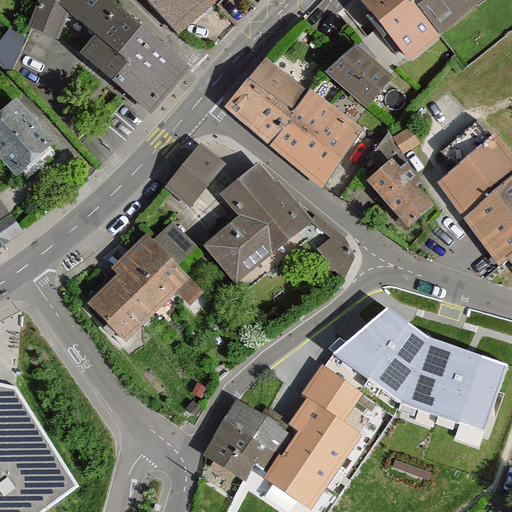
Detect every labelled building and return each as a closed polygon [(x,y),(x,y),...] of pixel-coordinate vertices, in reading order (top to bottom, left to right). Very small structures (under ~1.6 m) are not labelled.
[(193,68),(113,0),(39,0),(29,23),(63,39),(73,15),(95,34),(79,51),(151,114),(193,68)] [(149,0),(180,33),(217,0),(149,0)] [(353,0),(411,64),(489,0),(353,0)] [(0,55),(17,64),(32,33),(14,24),(0,53),(0,55)] [(361,40),(328,70),(362,103),(397,75),(361,40)] [(313,91),(266,58),(227,105),(327,187),(368,129),(313,91)] [(18,95),(0,109),(0,157),(16,175),(58,140),(18,95)] [(511,147),(493,124),(434,174),(498,265),(510,256),(511,258),(511,147)] [(416,126),(400,134),(407,149),(424,141),(416,126)] [(381,165),(367,179),(412,228),(433,204),(411,163),(391,133),(373,159),(381,165)] [(202,142),(167,185),(193,207),(228,164),(202,142)] [(313,222),(256,165),(223,193),(240,212),(205,243),(237,287),(313,222)] [(0,196),(0,246),(22,230),(0,196)] [(116,273),(88,302),(130,345),(178,293),(193,306),(207,290),(184,266),(194,247),(175,223),(156,242),(147,231),(111,267),(116,273)] [(343,269),(359,258),(342,234),(326,245),(343,269)] [(490,441),(511,373),(511,355),(370,311),(351,371),(350,376),(469,413),(463,433),(490,441)] [(378,396),(326,361),(302,392),(311,397),(291,422),(300,429),(293,437),(239,403),(209,458),(247,483),(255,468),(313,511),(363,436),(355,432),(378,396)] [(18,389),(0,385),(0,511),(42,511),(79,487),(18,389)]
